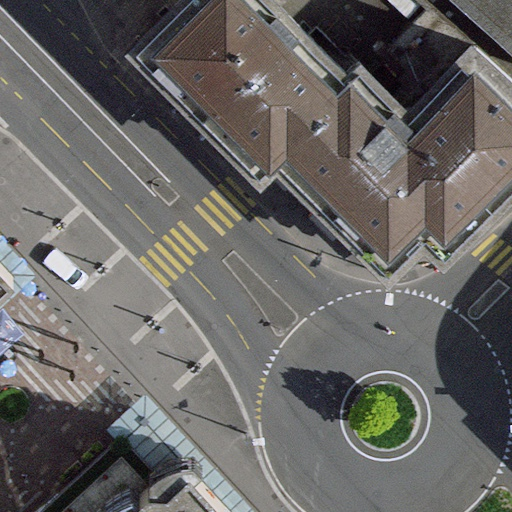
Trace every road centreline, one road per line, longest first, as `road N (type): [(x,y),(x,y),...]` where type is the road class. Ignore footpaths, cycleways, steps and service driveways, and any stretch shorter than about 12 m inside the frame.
road 1 (primary): [(0,27),(328,357)]
road 2 (primary): [(328,357),(302,408),(307,447),(328,480),(381,503)]
road 3 (primary): [(381,503),(440,484),(471,430)]
road 4 (primary): [(439,352),(383,334),(328,357)]
